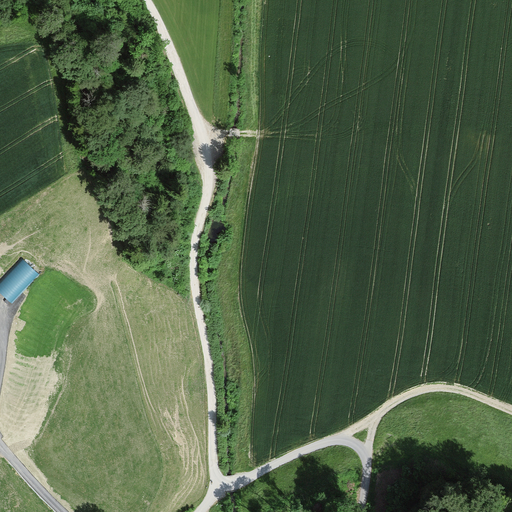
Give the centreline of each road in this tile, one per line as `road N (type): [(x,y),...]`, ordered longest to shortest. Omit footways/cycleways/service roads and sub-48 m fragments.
road 1 (unclassified): [(144,0),(172,51),(206,150),(195,286),(211,369),(213,463),(222,483)]
road 2 (unclassified): [(222,483),(318,444),(347,441),(365,460),(360,511)]
road 3 (track): [(340,441),(401,398),(430,388),(465,391),(511,410)]
